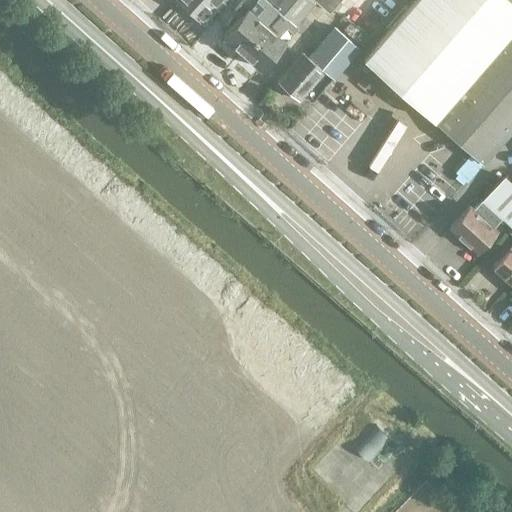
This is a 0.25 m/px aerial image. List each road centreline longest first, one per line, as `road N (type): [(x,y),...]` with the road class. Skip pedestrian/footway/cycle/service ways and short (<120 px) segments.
road 1 (unclassified): [(97,0),(511,367)]
road 2 (secondary): [(256,192),(43,0)]
road 3 (secondary): [(256,192),(407,347),(452,368)]
road 4 (secondary): [(452,368),(426,330),(289,209),(256,192)]
